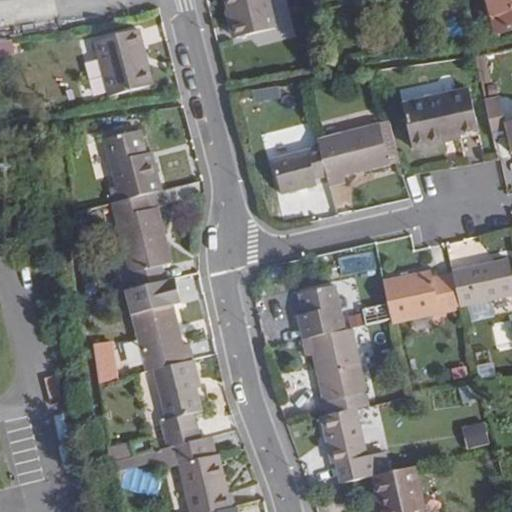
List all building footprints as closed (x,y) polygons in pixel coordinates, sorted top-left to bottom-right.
[(226,0),(236,38),(275,29),(267,0),(226,0)] [(511,28),(511,0),(488,0),(497,32),(511,28)] [(147,47),(144,30),(99,37),(109,93),(148,86),(141,48),(147,47)] [(0,54),(14,52),(13,42),(0,43),(0,54)] [(377,60),(390,57),(388,46),(374,48),(377,60)] [(147,47),(141,48),(148,86),(153,86),(147,47)] [(470,85),(404,98),(412,142),(446,136),(445,131),(478,125),(470,85)] [(282,99),(280,88),(252,94),(254,102),(282,99)] [(511,121),(507,123),(500,97),(485,101),(491,130),(508,128),(510,136),(511,146),(511,121)] [(400,165),(389,121),(378,125),(389,168),(400,165)] [(389,168),(378,125),(320,139),(322,147),(329,174),(332,188),(346,185),(345,179),(389,168)] [(508,128),(491,130),(494,140),(510,136),(508,128)] [(139,132),(105,141),(120,202),(145,196),(160,192),(153,162),(148,163),(145,155),(139,132)] [(322,147),(308,151),(272,160),(282,194),(317,184),(315,178),(329,174),(322,147)] [(120,202),(119,203),(113,204),(131,274),(169,263),(156,211),(164,209),(160,192),(145,196),(120,202)] [(372,249),(336,258),(341,275),(376,266),(372,249)] [(511,296),(511,269),(510,261),(453,273),(454,276),(461,307),(511,296)] [(394,319),(395,325),(461,310),(461,307),(454,276),(434,281),(432,273),(385,284),(394,319)] [(126,291),(132,318),(147,373),(154,371),(189,362),(194,360),(190,346),(183,347),(173,307),(182,304),(175,278),(126,291)] [(303,325),(306,338),(348,330),(338,285),(302,293),(307,314),(309,323),(303,325)] [(303,325),(309,323),(307,314),(301,316),(303,325)] [(354,328),(348,330),(306,338),(310,355),(316,353),(327,401),(369,391),(354,328)] [(111,344),(93,346),(96,364),(113,361),(111,344)] [(113,361),(96,364),(99,385),(116,380),(113,361)] [(194,419),(204,416),(189,362),(154,371),(169,426),(161,428),(164,441),(197,432),(194,419)] [(327,401),(330,414),(358,408),(372,405),(369,391),(327,401)] [(334,464),(339,463),(344,485),(374,478),(391,474),(385,451),(368,455),(358,408),(330,414),(323,416),(334,464)] [(462,427),(467,449),(490,444),(485,422),(462,427)] [(167,450),(200,441),(197,432),(164,441),(167,450)] [(213,456),(209,439),(153,453),(158,471),(180,465),(191,511),(221,511),(231,510),(219,455),(213,456)] [(108,448),(110,463),(133,457),(130,443),(108,448)] [(423,511),(413,468),(391,474),(374,478),(381,511),(423,511)]
